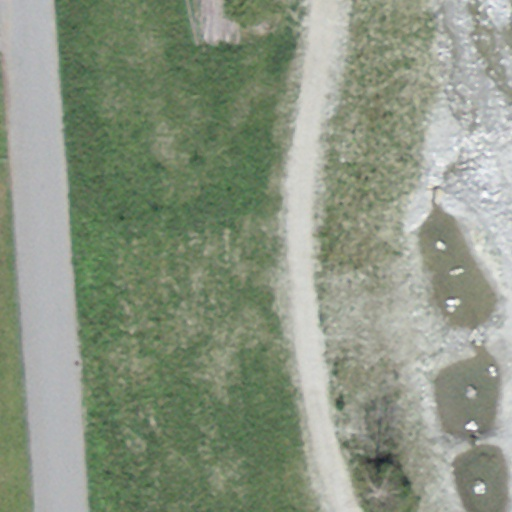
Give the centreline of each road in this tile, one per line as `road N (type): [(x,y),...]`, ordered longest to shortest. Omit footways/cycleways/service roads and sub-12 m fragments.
road 1 (track): [(347,511),(302,289),(303,150),(325,0)]
road 2 (residential): [(68,511),(32,0)]
